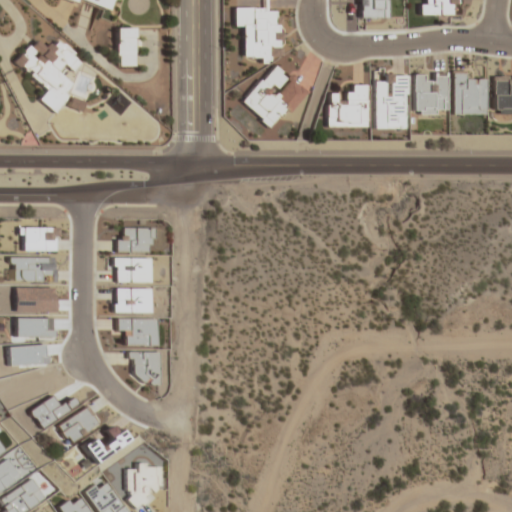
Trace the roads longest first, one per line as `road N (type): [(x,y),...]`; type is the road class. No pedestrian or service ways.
road 1 (residential): [(511,165),(195,164)]
road 2 (residential): [(171,439),(77,364),(82,203)]
road 3 (residential): [(312,0),(320,34),(340,45),(511,45)]
road 4 (tertiary): [(0,202),(155,199),(195,164)]
road 5 (tertiary): [(195,164),(0,161)]
road 6 (residential): [(194,0),(195,164)]
